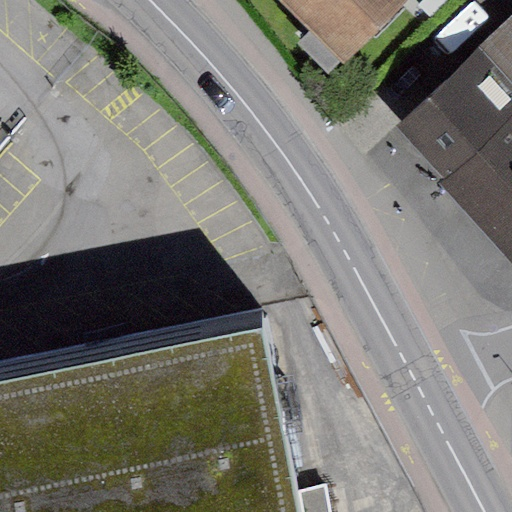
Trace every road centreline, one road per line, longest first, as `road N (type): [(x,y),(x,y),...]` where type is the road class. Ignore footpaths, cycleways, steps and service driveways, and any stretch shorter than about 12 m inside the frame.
road 1 (tertiary): [(423,392),(293,168),(205,55),(150,0)]
road 2 (tertiary): [(486,511),(423,392)]
